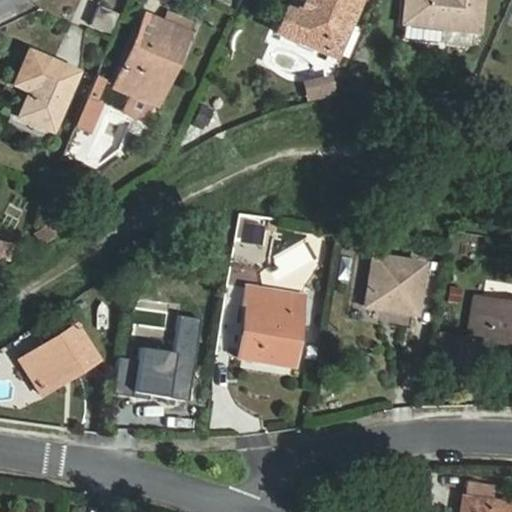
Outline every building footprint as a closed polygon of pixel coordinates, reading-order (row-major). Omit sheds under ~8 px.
[(330,57),(355,0),(300,0),(295,14),(284,11),(275,33),(330,57)] [(405,0),(403,24),(478,32),(481,0),(405,0)] [(116,15),(98,7),(90,25),(108,33),(116,15)] [(186,33),(192,20),(167,10),(162,22),(186,33)] [(162,22),(144,15),(114,88),(128,94),(149,102),(165,66),(171,68),(186,33),(162,22)] [(237,58),(246,35),(234,30),(225,53),(237,58)] [(51,132),(76,73),(28,52),(13,84),(29,91),(17,118),(51,132)] [(94,77),(73,126),(89,133),(101,105),(95,102),(104,81),(94,77)] [(149,102),(128,94),(120,112),(142,121),(149,102)] [(244,226),(242,241),(261,244),(264,229),(244,226)] [(0,257),(11,260),(14,243),(0,240),(0,257)] [(415,315),(423,264),(371,256),(363,307),(415,315)] [(304,296),(263,289),(247,287),(236,359),(294,368),(304,296)] [(159,295),(133,377),(171,390),(196,307),(159,295)] [(511,349),(511,350),(511,349),(511,303),(475,297),(468,333),(511,340),(511,349)] [(40,396),(94,361),(73,325),(18,360),(40,396)] [(467,340),(444,336),(439,362),(462,366),(467,340)] [(511,511),(511,504),(463,497),(460,511),(511,511)]
